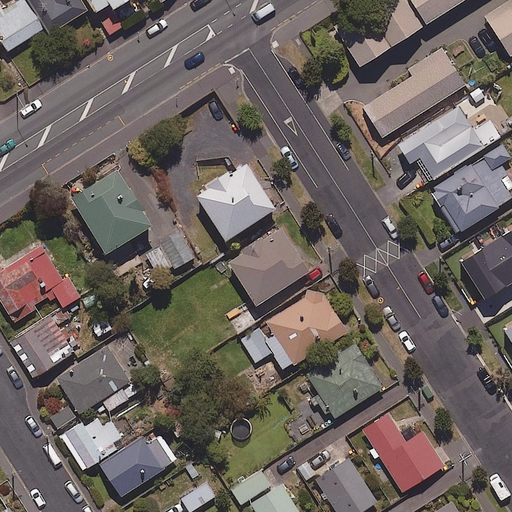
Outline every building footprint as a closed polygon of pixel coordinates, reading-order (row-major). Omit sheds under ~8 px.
[(45,28),(27,0),(17,0),(2,10),(0,7),(0,36),(9,51),(45,28)] [(29,0),(50,33),(87,10),(80,0),(29,0)] [(87,0),(98,17),(126,0),(87,0)] [(463,0),(384,0),(336,31),(359,66),(463,0)] [(511,53),(511,0),(508,0),(484,15),(509,56),(511,53)] [(465,85),(441,48),(407,69),(412,76),(371,102),(390,132),(465,85)] [(473,130),(458,106),(397,144),(409,163),(419,157),(432,179),(499,137),(489,120),(473,130)] [(511,158),(503,145),(430,189),(457,233),(497,208),(501,216),(511,209),(511,182),(501,164),(511,158)] [(230,174),(228,172),(206,185),(208,188),(196,196),(224,240),(274,209),(246,164),(230,174)] [(151,225),(119,172),(107,179),(105,176),(70,197),(104,254),(151,225)] [(511,226),(492,239),(511,269),(511,226)] [(308,272),(280,227),(227,260),(255,305),(308,272)] [(194,256),(178,232),(144,253),(160,278),(194,256)] [(0,265),(0,302),(12,324),(37,309),(34,304),(47,296),(49,300),(56,297),(62,307),(79,296),(67,275),(61,279),(39,242),(0,265)] [(273,336),(292,366),(345,333),(315,286),(300,295),(302,299),(265,323),(273,336)] [(499,291),(474,308),(485,323),(509,307),(499,291)] [(65,328),(60,331),(56,325),(70,316),(64,306),(9,341),(33,378),(73,352),(65,339),(70,336),(65,328)] [(267,340),(259,326),(240,338),(255,363),(272,352),(284,371),(292,366),(273,336),(267,340)] [(382,387),(354,342),(305,374),(334,418),(382,387)] [(137,392),(106,345),(56,378),(78,413),(101,399),(109,410),(137,392)] [(407,441),(389,413),(363,429),(402,492),(444,465),(422,431),(407,441)] [(84,427),(81,423),(61,435),(82,470),(125,444),(110,421),(102,426),(98,419),(84,427)] [(144,441),(142,437),(100,465),(121,496),(172,463),(153,435),(144,441)] [(361,511),(377,502),(349,458),(313,481),(332,511),(361,511)] [(270,485),(260,470),(230,490),(240,504),(270,485)] [(214,498),(206,482),(181,495),(189,511),(214,498)] [(298,511),(281,485),(251,504),(255,511),(298,511)] [(457,511),(452,501),(433,511),(457,511)]
